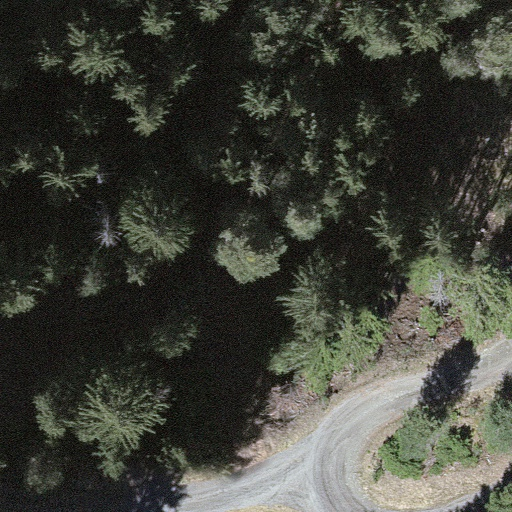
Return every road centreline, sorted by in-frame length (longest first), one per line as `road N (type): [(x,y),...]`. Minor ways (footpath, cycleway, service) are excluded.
road 1 (track): [(198,511),(329,489),(370,424),(511,369)]
road 2 (track): [(0,486),(125,511)]
